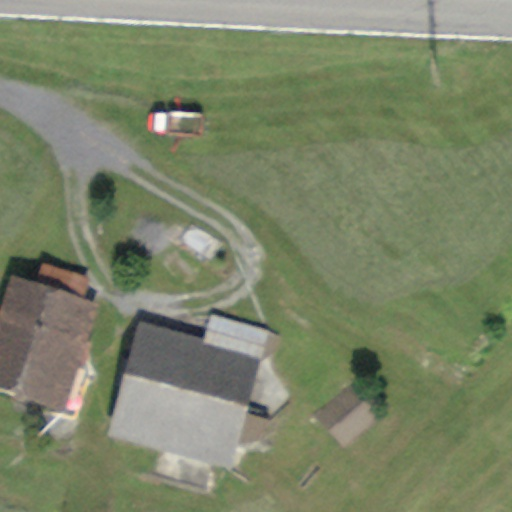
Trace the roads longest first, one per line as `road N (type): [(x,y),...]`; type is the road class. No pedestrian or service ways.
road 1 (track): [(0,90),(51,112),(237,231)]
road 2 (primary): [(251,0),(511,13)]
